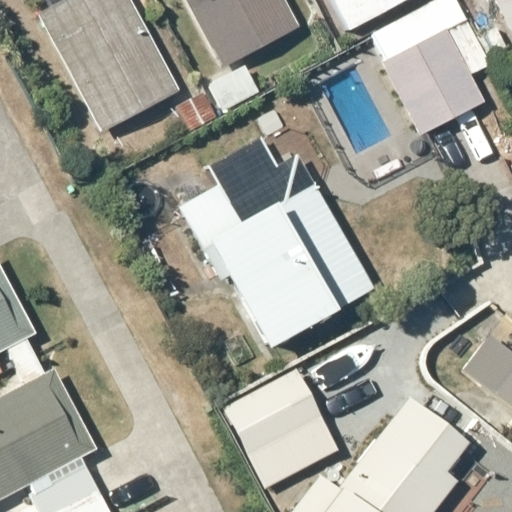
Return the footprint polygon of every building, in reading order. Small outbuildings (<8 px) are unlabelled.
[(48,0),(50,3),(36,10),(100,132),(176,92),(127,0),(184,0),(220,68),(294,29),(278,0),(48,0)] [(405,0),(331,0),(347,30),(405,0)] [(495,27),(473,38),(454,0),(435,0),(373,30),(385,56),(379,59),(416,134),(482,102),(468,75),(486,66),(484,60),(506,49),(495,27)] [(511,0),(493,0),(511,35),(511,0)] [(242,65),(204,86),(219,112),(256,91),(242,65)] [(199,252),(208,248),(263,348),(370,289),(312,183),(240,223),(219,186),(176,210),(199,252)] [(0,347),(26,335),(31,332),(0,270),(0,347)] [(0,347),(0,500),(20,490),(80,456),(92,450),(50,368),(44,371),(26,335),(0,347)] [(511,356),(488,337),(462,369),(511,408),(511,356)] [(357,341),(227,410),(279,507),(285,511),(418,511),(475,439),(403,383),(357,341)] [(108,511),(80,456),(20,490),(23,496),(3,506),(6,511),(108,511)]
